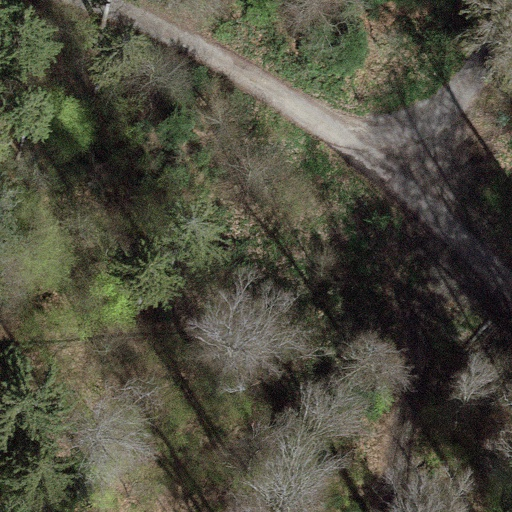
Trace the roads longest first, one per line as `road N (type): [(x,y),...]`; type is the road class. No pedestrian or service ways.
road 1 (track): [(92,0),(255,79),(389,168),(511,274)]
road 2 (track): [(389,168),(473,102),(509,0)]
